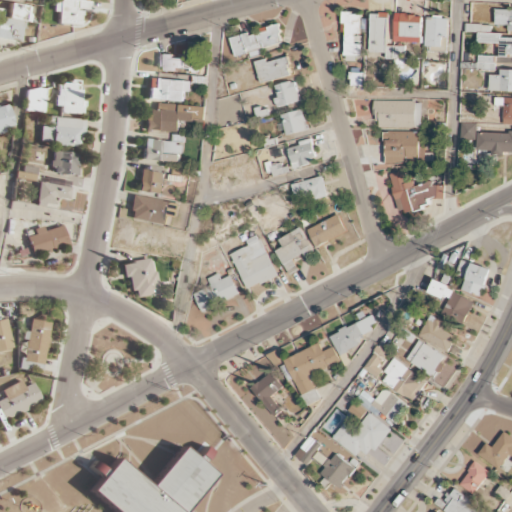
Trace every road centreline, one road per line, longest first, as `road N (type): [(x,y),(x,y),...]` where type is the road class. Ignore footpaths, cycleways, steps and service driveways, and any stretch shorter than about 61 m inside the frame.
road 1 (residential): [(0,466),(511,199)]
road 2 (residential): [(86,297),(162,338),(312,511)]
road 3 (residential): [(386,265),(305,0)]
road 4 (residential): [(121,41),(109,174),(86,297)]
road 5 (tertiary): [(511,325),(477,390),(383,511)]
road 6 (tertiary): [(267,0),(121,41)]
road 7 (residential): [(86,297),(68,398),(71,431)]
road 8 (tertiary): [(121,41),(0,75)]
